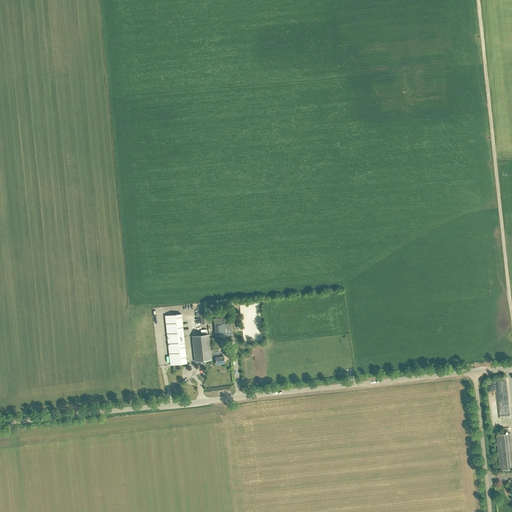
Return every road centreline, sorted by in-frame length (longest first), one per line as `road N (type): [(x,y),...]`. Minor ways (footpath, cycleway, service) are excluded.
road 1 (unclassified): [(0,422),(474,371)]
road 2 (track): [(511,314),(478,0)]
road 3 (unclassified): [(489,511),(474,371)]
